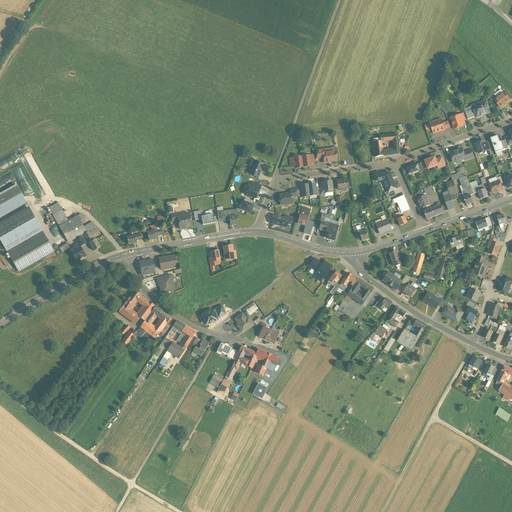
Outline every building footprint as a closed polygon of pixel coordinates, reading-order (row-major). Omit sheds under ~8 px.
[(504,93),(495,100),(500,108),(510,101),(509,100),(504,93)] [(486,101),(472,106),(473,110),(476,117),(476,118),(490,113),(486,101)] [(473,110),(465,113),(468,120),(476,117),(473,110)] [(459,116),(459,115),(455,117),(453,116),(451,117),(451,118),(450,118),(454,130),(463,127),(462,124),(459,116)] [(442,120),(430,125),(433,134),(446,129),(442,120)] [(398,134),(381,136),(381,141),(393,140),(394,149),(393,149),(394,154),(399,154),(398,134)] [(498,136),(490,139),(497,157),(503,155),(502,151),(505,150),(502,141),(500,142),(498,136)] [(380,141),(374,142),(376,157),(390,155),(389,150),(383,151),(383,149),(382,149),(380,141)] [(484,141),(475,144),(479,154),(480,154),(483,154),(483,152),(488,151),(485,143),(484,141)] [(335,148),(323,150),(324,158),(324,162),(337,161),(335,148)] [(462,149),(450,153),(452,159),(453,158),(454,162),(454,163),(465,159),(463,153),(462,149)] [(471,150),(463,153),(465,159),(465,161),(473,158),(471,150)] [(309,156),(302,157),(303,167),(311,166),(311,164),(309,156)] [(302,157),(294,158),(295,167),(295,168),(303,167),(302,157)] [(442,157),(436,160),(438,166),(437,166),(438,169),(445,166),(442,157)] [(435,158),(425,161),(428,169),(437,166),(438,166),(436,160),(435,158)] [(269,167),(255,161),(250,175),(258,178),(261,170),(266,172),(269,167)] [(410,167),(409,168),(407,168),(409,175),(412,174),(413,174),(417,173),(416,172),(420,171),(418,165),(415,166),(413,166),(412,166),(410,167)] [(389,173),(374,175),(375,181),(383,180),(388,192),(393,190),(396,189),(389,173)] [(467,176),(460,179),(464,191),(465,191),(464,190),(471,187),(467,176)] [(347,179),(337,181),(338,190),(343,189),(344,188),(347,187),(348,186),(347,179)] [(330,181),(322,183),(323,189),(324,193),(325,193),(332,192),(330,181)] [(453,182),(446,184),(450,195),(450,196),(457,193),(453,182)] [(498,182),(490,185),(492,190),(493,194),(502,190),(500,185),(499,182),(498,182)] [(308,185),(309,196),(317,195),(316,189),(315,184),(308,185)] [(308,185),(301,186),(301,191),(302,197),(309,196),(308,185)] [(16,186),(0,195),(0,218),(26,203),(16,186)] [(250,186),(249,186),(248,190),(246,194),(246,195),(256,198),(258,194),(256,193),(258,190),(250,186)] [(485,189),(481,190),(480,186),(477,188),(476,188),(478,192),(478,193),(481,200),(488,197),(485,189)] [(471,187),(464,190),(465,191),(467,196),(470,195),(470,196),(474,194),(471,188),(471,187)] [(298,189),(290,191),(291,193),(292,197),(299,196),(299,191),(298,189)] [(393,190),(388,192),(385,194),(387,200),(396,196),(393,190)] [(421,191),(415,195),(417,200),(418,200),(424,198),(423,197),(421,191)] [(470,195),(467,196),(465,191),(464,191),(462,192),(466,205),(473,203),(470,196),(470,195)] [(291,193),(280,195),(280,200),(279,200),(278,201),(278,202),(280,203),(281,203),(281,205),(293,204),(292,197),(291,193)] [(450,195),(444,197),(446,205),(448,211),(455,209),(450,196),(450,195)] [(403,196),(393,200),(394,204),(398,202),(401,210),(408,207),(403,196)] [(427,196),(423,197),(424,198),(418,200),(420,208),(423,207),(426,206),(430,205),(427,197),(427,196)] [(432,196),(427,197),(430,205),(431,209),(433,208),(432,206),(436,205),(435,202),(438,202),(436,196),(432,198),(432,196)] [(252,205),(243,202),(240,209),(250,213),(253,206),(252,205)] [(438,202),(435,202),(436,205),(432,206),(433,208),(431,209),(434,217),(444,213),(444,212),(442,207),(440,202),(438,203),(438,202)] [(431,209),(428,210),(426,206),(423,207),(427,219),(434,217),(431,209)] [(310,210),(302,207),(300,215),(298,223),(306,226),(307,221),(310,210)] [(0,238),(8,251),(43,231),(31,210),(0,227),(0,238)] [(62,210),(53,215),(59,226),(68,221),(62,210)] [(236,210),(228,211),(229,216),(229,218),(229,219),(230,226),(238,225),(236,210)] [(195,221),(202,220),(200,211),(194,213),(195,221)] [(190,214),(178,216),(178,218),(179,221),(180,229),(192,227),(190,216),(190,214)] [(214,217),(213,215),(201,217),(202,220),(203,225),(215,223),(214,217)] [(504,215),(497,217),(499,225),(506,223),(504,215)] [(77,216),(68,221),(75,232),(83,227),(80,221),(77,216)] [(285,219),(273,216),(271,223),(286,227),(287,224),(291,225),(291,221),(284,219),(285,219)] [(404,216),(397,219),(397,220),(400,226),(407,223),(404,216)] [(328,224),(324,223),(325,219),(321,217),(319,225),(320,225),(319,230),(326,232),(329,224),(328,224)] [(485,219),(475,223),(478,231),(489,227),(485,219)] [(376,225),(377,228),(380,234),(384,233),(385,233),(387,232),(387,231),(391,230),(387,220),(376,225)] [(75,232),(68,221),(59,226),(69,243),(84,234),(86,233),(88,232),(89,234),(90,233),(98,229),(92,222),(83,227),(75,232)] [(306,226),(303,233),(310,235),(313,223),(307,221),(306,226)] [(337,227),(329,224),(326,232),(329,233),(327,239),(334,241),(336,232),(338,227),(337,227)] [(364,227),(361,228),(363,232),(359,233),(361,241),(368,239),(366,231),(364,227)] [(161,230),(148,233),(148,236),(148,238),(149,238),(149,241),(156,239),(156,236),(162,235),(161,230)] [(89,234),(88,232),(86,233),(84,234),(94,251),(100,248),(96,240),(93,241),(91,237),(89,234)] [(54,251),(44,233),(8,254),(18,272),(54,251)] [(135,236),(127,237),(128,245),(136,243),(136,240),(135,236)] [(460,236),(449,240),(452,248),(456,247),(463,244),(460,236)] [(82,237),(75,242),(77,245),(78,244),(80,247),(86,243),(82,237)] [(496,244),(492,242),(492,243),(488,254),(496,256),(500,245),(496,244)] [(68,244),(59,249),(61,253),(70,248),(68,244)] [(80,247),(78,244),(77,245),(73,247),(73,250),(71,251),(77,261),(85,256),(80,247)] [(232,247),(228,247),(227,246),(224,247),(224,248),(223,248),(225,258),(230,258),(230,260),(233,259),(233,260),(234,260),(233,252),(232,247)] [(215,252),(212,252),(211,253),(212,258),(213,262),(220,261),(218,251),(217,251),(216,251),(215,251),(215,252)] [(396,252),(393,253),(393,252),(390,253),(390,254),(389,254),(392,262),(400,259),(398,255),(397,256),(396,252)] [(451,254),(444,252),(436,276),(436,277),(444,279),(451,254)] [(418,253),(412,272),(419,274),(424,255),(418,253)] [(175,256),(159,259),(161,269),(161,270),(163,270),(177,267),(175,256)] [(485,259),(479,257),(476,264),(477,264),(482,266),(485,259)] [(152,260),(139,262),(142,274),(154,272),(154,271),(154,268),(152,260)] [(317,263),(313,267),(312,269),(316,272),(313,276),(320,281),(328,270),(323,266),(323,267),(317,263)] [(482,266),(477,264),(475,270),(477,271),(475,276),(484,279),(488,267),(482,266)] [(338,274),(335,272),(327,283),(332,286),(333,284),(332,283),(333,281),(336,283),(341,276),(340,276),(340,275),(339,274),(338,274)] [(402,282),(389,272),(388,274),(390,275),(385,282),(396,290),(402,282)] [(352,276),(348,273),(341,284),(345,286),(349,280),(352,276)] [(171,275),(157,279),(159,284),(160,283),(163,294),(169,292),(168,291),(172,290),(170,281),(172,280),(171,275)] [(353,287),(351,289),(356,292),(360,286),(365,289),(364,290),(365,291),(361,296),(366,299),(373,289),(358,279),(355,284),(353,287)] [(506,281),(503,280),(501,283),(500,283),(499,286),(500,287),(499,291),(507,294),(510,284),(511,283),(506,281)] [(411,283),(411,282),(409,284),(403,292),(410,297),(415,290),(412,287),(414,285),(411,283)] [(337,284),(329,293),(333,295),(336,291),(338,288),(340,286),(337,284)] [(345,286),(341,284),(340,286),(338,288),(336,291),(342,294),(346,287),(345,286)] [(356,292),(351,289),(347,295),(357,302),(361,296),(356,292)] [(477,291),(472,289),(468,298),(476,302),(480,293),(477,291)] [(145,299),(135,291),(124,305),(130,310),(137,300),(142,304),(145,299)] [(440,302),(434,298),(435,297),(428,293),(423,301),(436,309),(438,305),(440,302)] [(361,296),(357,302),(362,305),(366,300),(366,299),(361,296)] [(392,303),(385,299),(381,305),(384,307),(387,309),(392,303)] [(342,302),(340,306),(339,307),(338,309),(342,311),(344,309),(347,304),(343,301),(342,302)] [(155,306),(149,302),(145,306),(144,306),(137,315),(136,315),(137,315),(140,318),(144,321),(155,306)] [(470,308),(474,311),(477,306),(469,302),(466,306),(470,308)] [(497,306),(491,304),(488,315),(496,318),(499,308),(499,307),(497,306)] [(130,310),(124,305),(119,312),(130,320),(135,313),(130,310)] [(214,311),(217,318),(226,314),(222,306),(215,309),(216,310),(214,311)] [(447,306),(445,309),(442,313),(457,322),(464,312),(459,309),(457,312),(454,310),(447,306)] [(155,307),(147,319),(151,322),(156,316),(161,319),(165,314),(155,307)] [(405,313),(396,307),(389,317),(394,320),(398,314),(402,317),(405,313)] [(474,311),(470,308),(467,314),(469,315),(466,320),(470,322),(472,324),(474,320),(478,313),(474,311)] [(353,315),(344,309),(342,311),(351,317),(353,315)] [(217,318),(214,311),(210,312),(210,311),(205,313),(206,314),(202,316),(206,325),(210,323),(211,324),(214,323),(213,322),(218,320),(217,318)] [(173,320),(165,314),(161,319),(154,328),(160,332),(168,322),(170,324),(173,320)] [(246,319),(242,314),(235,319),(239,325),(237,326),(242,332),(253,323),(249,317),(246,319)] [(402,317),(398,314),(394,320),(398,323),(402,317)] [(394,320),(389,317),(386,322),(395,328),(398,323),(394,320)] [(426,326),(416,320),(414,324),(419,327),(418,329),(414,336),(418,338),(421,333),(422,333),(426,326)] [(145,321),(140,328),(145,332),(155,339),(160,332),(154,328),(150,324),(145,321)] [(185,327),(177,321),(170,331),(172,333),(174,334),(176,332),(178,329),(182,332),(185,327)] [(129,328),(124,323),(119,328),(125,333),(129,328)] [(495,327),(489,324),(487,327),(483,337),(489,340),(493,333),(492,333),(495,327)] [(195,333),(185,327),(182,332),(187,335),(188,335),(183,342),(188,345),(195,333)] [(278,334),(264,328),(264,327),(263,330),(259,337),(274,343),(278,336),(279,334),(278,333),(278,334)] [(145,332),(140,328),(135,335),(140,339),(145,332)] [(404,330),(400,335),(399,338),(407,342),(411,334),(406,331),(404,330)] [(187,335),(182,332),(180,335),(174,344),(177,345),(183,336),(185,337),(187,335)] [(133,336),(129,333),(123,342),(127,345),(133,336)] [(414,336),(411,334),(407,342),(404,346),(412,350),(419,338),(418,338),(414,336)] [(500,336),(496,334),(493,342),(499,345),(503,337),(502,337),(500,336)] [(384,350),(387,352),(396,338),(394,336),(392,338),(391,338),(384,350)] [(165,338),(160,346),(167,351),(173,343),(168,340),(165,338)] [(407,342),(399,338),(396,342),(404,346),(407,342)] [(210,343),(203,339),(202,341),(200,345),(201,346),(199,349),(195,347),(193,352),(201,357),(205,351),(205,352),(205,351),(210,343)] [(174,344),(173,343),(167,351),(179,359),(184,350),(188,345),(183,342),(180,347),(174,344)] [(225,346),(221,344),(217,353),(221,355),(222,353),(227,356),(228,356),(231,349),(228,347),(228,346),(225,345),(225,346)] [(250,350),(241,347),(239,353),(235,360),(240,362),(242,358),(244,354),(248,355),(250,350)] [(239,353),(231,349),(228,356),(227,356),(227,357),(235,361),(235,360),(239,353)] [(249,361),(248,363),(252,365),(252,364),(255,358),(260,360),(261,357),(263,352),(258,350),(256,354),(253,352),(251,356),(249,361)] [(275,357),(267,353),(264,359),(264,360),(268,362),(266,368),(269,369),(272,364),(275,366),(279,359),(275,357)] [(169,361),(163,357),(159,363),(165,367),(169,361)] [(482,362),(474,357),(470,364),(468,367),(472,369),(473,369),(474,367),(477,369),(478,369),(478,368),(482,362)] [(261,366),(258,364),(258,366),(255,372),(263,376),(266,368),(268,362),(264,360),(261,366)] [(229,373),(228,373),(226,377),(231,380),(236,369),(237,370),(240,362),(238,365),(237,369),(236,369),(233,375),(229,373)] [(238,365),(234,363),(229,373),(233,375),(236,369),(237,369),(238,365)] [(491,365),(489,364),(489,365),(488,364),(482,376),(486,377),(489,379),(491,375),(495,367),(491,366),(491,365)] [(511,369),(504,366),(497,381),(497,382),(503,384),(508,374),(511,375),(511,369)] [(223,381),(213,375),(209,383),(219,388),(223,381)] [(219,388),(225,392),(229,384),(223,381),(219,388)] [(503,384),(497,382),(494,387),(495,388),(499,390),(502,385),(503,384)] [(267,389),(258,384),(253,394),(262,399),(267,389)] [(511,391),(502,385),(499,390),(499,391),(504,395),(503,398),(508,401),(510,399),(511,399),(511,391)] [(499,390),(495,388),(493,391),(503,398),(504,395),(499,391),(499,390)] [(510,417),(499,409),(496,415),(507,422),(510,417)]
